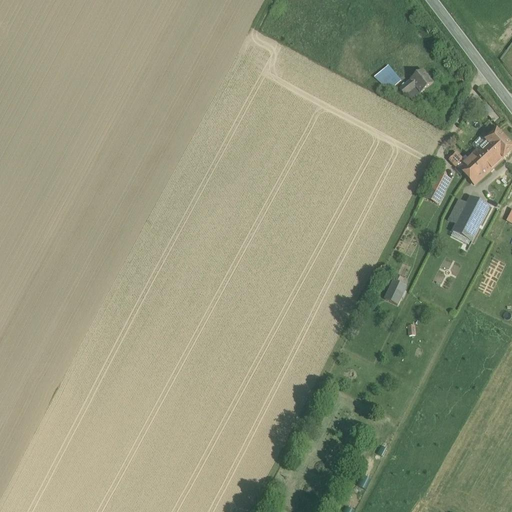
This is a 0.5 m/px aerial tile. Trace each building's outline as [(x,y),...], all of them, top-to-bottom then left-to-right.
[(388,67),(374,78),(383,86),(391,90),(391,89),(401,82),(388,67)] [(423,71),(410,81),(399,90),(405,97),(405,96),(412,101),(412,100),(420,94),(421,94),(433,84),(423,71)] [(511,151),(511,146),(497,130),(485,141),(503,160),(511,151)] [(486,143),(459,169),(475,186),(503,160),(485,141),(486,142),(486,143)] [(438,175),(431,190),(442,196),(449,181),(438,175)] [(463,194),(444,230),(452,233),(470,198),(463,194)] [(470,198),(452,233),(472,244),(490,208),(470,198)] [(397,277),(386,299),(398,305),(407,286),(400,282),(402,279),(397,277)]
